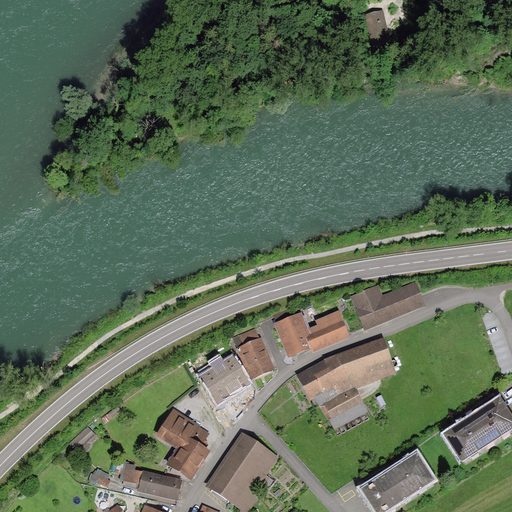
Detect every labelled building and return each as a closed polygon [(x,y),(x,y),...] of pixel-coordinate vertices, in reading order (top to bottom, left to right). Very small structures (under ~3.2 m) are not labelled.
[(301,9),(275,18),(283,39),(308,30),(301,9)] [(364,331),(426,306),(416,283),(384,295),(380,286),(350,297),(364,331)] [(277,324),(275,324),(281,339),(289,358),(312,349),(313,352),(350,337),(339,311),(315,321),(317,326),(309,329),(303,312),(300,313),(297,307),(274,316),(277,324)] [(261,375),(275,370),(262,338),(261,339),(256,328),(234,337),(251,379),(261,375)] [(337,355),(351,389),(356,388),(398,373),(383,338),(337,355)] [(356,388),(351,389),(337,355),(323,363),(297,376),(311,401),(316,398),(333,429),(368,410),(356,388)] [(224,374),(207,384),(221,407),(241,395),(252,389),(235,362),(221,370),(224,374)] [(445,434),(463,461),(511,429),(511,413),(502,398),(445,434)] [(166,465),(191,482),(203,464),(211,451),(202,445),(210,433),(174,410),(157,436),(177,449),(166,465)] [(101,440),(88,427),(71,445),(83,458),(101,440)] [(207,487),(242,511),(249,511),(272,478),(268,475),(279,459),(243,435),(207,487)] [(374,511),(388,511),(436,480),(418,453),(360,491),(374,511)] [(180,501),(184,480),(136,470),(137,466),(127,464),(124,482),(140,485),(138,492),(180,501)] [(110,480),(99,476),(97,482),(108,486),(110,480)] [(113,493),(98,489),(95,498),(110,502),(113,493)]
